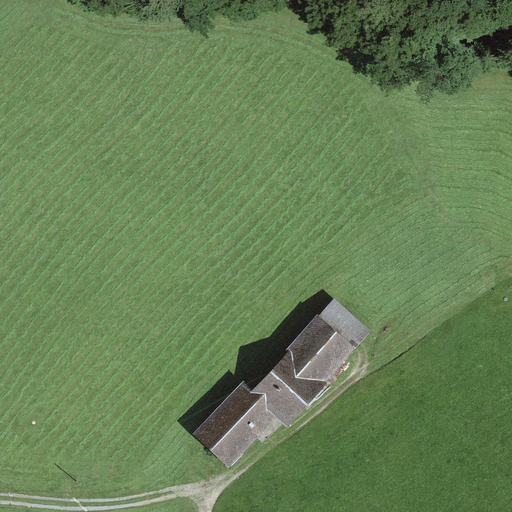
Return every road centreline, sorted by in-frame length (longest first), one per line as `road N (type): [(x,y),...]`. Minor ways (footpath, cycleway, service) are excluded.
road 1 (track): [(186,493),(250,468),(360,380),(371,354),(511,277)]
road 2 (track): [(0,499),(135,503),(186,493)]
